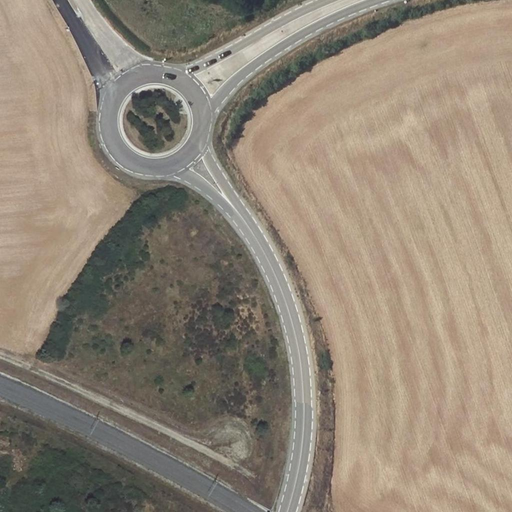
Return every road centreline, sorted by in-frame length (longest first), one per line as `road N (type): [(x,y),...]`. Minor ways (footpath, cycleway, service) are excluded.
road 1 (primary): [(237,212),(277,281),(299,350),(303,428),(288,511)]
road 2 (track): [(237,437),(190,444),(0,360)]
road 3 (primary): [(202,121),(224,91),(292,38),(381,0)]
road 4 (primary): [(329,0),(176,77)]
